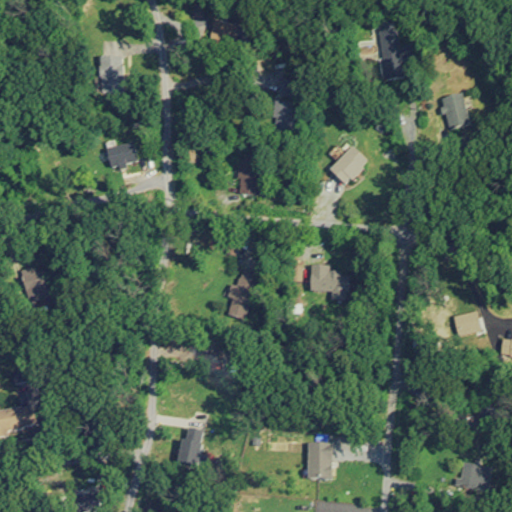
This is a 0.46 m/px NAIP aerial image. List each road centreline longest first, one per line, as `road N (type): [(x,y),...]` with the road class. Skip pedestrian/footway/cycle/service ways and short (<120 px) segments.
road 1 (residential): [(147,0),(170,180),(152,416),(128,511)]
road 2 (residential): [(380,511),(407,104)]
road 3 (residential): [(511,265),(403,236),(163,212)]
road 4 (residential): [(0,223),(170,180)]
road 5 (residential): [(0,472),(146,455)]
